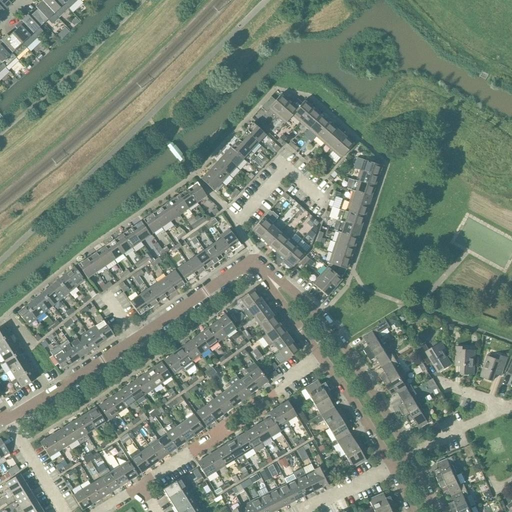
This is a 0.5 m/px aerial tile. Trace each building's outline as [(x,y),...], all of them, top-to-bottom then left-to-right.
[(69,8),(60,0),(43,0),(42,1),(58,18),(69,8)] [(60,0),(69,8),(77,0),(60,0)] [(34,13),(43,23),(47,20),(52,24),(58,18),(42,1),(36,7),(38,9),(34,13)] [(43,23),(34,13),(29,17),(27,15),(21,21),(37,38),(44,32),(39,27),(43,23)] [(27,48),(37,38),(21,21),(15,27),(17,29),(12,33),(27,48)] [(0,40),(16,58),(27,48),(12,33),(8,36),(6,34),(0,40)] [(0,61),(6,67),(16,58),(0,40),(0,61)] [(271,97),(261,108),(266,112),(269,109),(276,116),(289,102),(281,94),(275,101),(271,97)] [(276,116),(285,123),(305,101),(304,101),(302,104),(296,99),(292,104),(289,102),(276,116)] [(300,122),(313,108),(305,101),(285,123),(285,124),(292,115),(300,122)] [(321,115),(313,108),(300,122),(308,130),(321,115)] [(308,130),(316,137),(329,122),(321,115),(308,130)] [(316,137),(324,144),(337,130),(329,122),(316,137)] [(265,135),(253,123),(245,131),(258,143),(265,135)] [(345,137),(337,130),(324,144),(332,151),(345,137)] [(258,143),(245,131),(238,139),(250,151),(258,143)] [(277,141),(281,144),(283,141),(286,138),(282,135),(277,141)] [(303,141),(307,146),(311,141),(307,137),(303,141)] [(354,144),(345,137),(332,151),(341,158),(354,144)] [(243,159),(250,151),(238,139),(231,147),(243,159)] [(236,167),(243,159),(231,147),(223,155),(236,167)] [(228,174),(236,167),(223,155),(216,163),(228,174)] [(357,158),(353,168),(360,170),(378,176),(381,166),(357,158)] [(221,182),(228,174),(216,163),(209,171),(221,182)] [(374,187),(378,176),(360,170),(356,181),(374,187)] [(221,182),(209,171),(201,179),(213,191),(221,182)] [(374,187),(356,181),(350,179),(346,189),(353,191),(371,197),(374,187)] [(206,196),(205,194),(197,182),(187,189),(197,202),(206,196)] [(188,209),(197,202),(187,189),(179,195),(188,209)] [(353,191),(349,201),(368,207),(371,197),(353,191)] [(179,215),(188,209),(179,195),(170,201),(179,215)] [(171,221),(179,215),(170,201),(161,207),(171,221)] [(349,201),(346,211),(364,217),(368,207),(349,201)] [(161,207),(152,213),(162,227),(171,221),(161,207)] [(337,220),(352,225),(361,228),(364,217),(346,211),(339,209),(336,218),(337,218),(337,220)] [(260,238),(273,223),(278,217),(272,212),(271,212),(269,211),(264,216),(252,230),(260,238)] [(143,220),(144,222),(152,234),(162,227),(152,213),(143,220)] [(197,221),(200,225),(206,221),(203,217),(197,221)] [(352,225),(337,220),(336,220),(333,228),(334,228),(333,230),(339,232),(357,238),(361,228),(352,225)] [(131,228),(141,241),(150,235),(141,221),(131,228)] [(200,225),(197,221),(190,226),(193,230),(200,225)] [(273,223),(260,238),(269,245),(281,231),(273,223)] [(131,228),(122,234),(132,247),(141,241),(131,228)] [(222,238),(231,252),(241,246),(229,229),(220,236),(222,238)] [(269,245),(277,252),(289,238),(281,231),(269,245)] [(339,232),(336,242),(354,248),(357,238),(339,232)] [(123,254),(132,247),(122,234),(114,240),(123,254)] [(182,238),(179,234),(175,237),(170,240),(174,246),(179,243),(177,241),(182,238)] [(222,238),(213,244),(223,258),(231,252),(222,238)] [(277,252),(285,259),(297,245),(289,238),(277,252)] [(114,260),(123,254),(114,240),(105,246),(114,260)] [(350,259),(352,255),(354,248),(336,242),(332,253),(350,259)] [(213,244),(204,250),(214,264),(223,258),(213,244)] [(297,245),(285,259),(293,267),(306,252),(297,245)] [(105,266),(114,260),(105,246),(96,252),(105,266)] [(204,250),(195,257),(205,271),(214,264),(204,250)] [(87,258),(96,272),(105,266),(96,252),(87,258)] [(332,253),(327,267),(333,272),(335,266),(347,269),(350,259),(332,253)] [(196,277),(205,271),(195,257),(186,263),(196,277)] [(96,272),(87,258),(78,265),(87,278),(96,272)] [(196,277),(186,263),(177,269),(187,283),(196,277)] [(66,274),(76,287),(85,280),(74,267),(66,274)] [(342,279),(333,272),(327,267),(320,275),(334,288),(342,279)] [(166,277),(175,291),(185,285),(175,271),(166,277)] [(66,274),(58,280),(68,293),(76,287),(66,274)] [(334,288),(320,275),(313,284),(327,296),(334,288)] [(166,277),(157,283),(166,297),(175,291),(166,277)] [(61,300),(68,293),(58,280),(50,287),(61,300)] [(157,303),(166,297),(157,283),(148,289),(157,303)] [(53,306),(61,300),(50,287),(42,293),(53,306)] [(148,289),(139,295),(149,309),(157,303),(148,289)] [(247,308),(260,298),(254,289),(240,299),(247,308)] [(42,293),(34,299),(45,313),(53,306),(42,293)] [(149,309),(139,295),(130,302),(139,316),(149,309)] [(247,308),(243,311),(249,320),(253,317),(267,307),(260,298),(247,308)] [(34,299),(26,306),(37,319),(45,313),(34,299)] [(18,313),(28,326),(37,319),(26,306),(18,313)] [(260,325),(266,320),(273,315),(267,307),(253,317),(260,325)] [(216,322),(226,336),(235,329),(225,315),(216,322)] [(280,324),(277,320),(273,315),(266,320),(260,325),(266,334),(280,324)] [(367,355),(384,345),(378,335),(390,328),(386,320),(377,325),(378,327),(377,328),(363,336),(366,341),(361,344),(367,355)] [(95,327),(105,341),(113,334),(104,321),(95,327)] [(216,322),(207,328),(218,342),(226,336),(216,322)] [(286,333),(280,324),(266,334),(262,337),(269,346),(272,343),(286,333)] [(0,340),(8,335),(3,326),(0,327),(0,340)] [(105,341),(95,327),(87,332),(96,346),(105,341)] [(207,328),(199,335),(209,348),(218,342),(207,328)] [(88,352),(96,346),(87,332),(78,338),(88,352)] [(272,343),(279,351),(292,341),(286,333),(272,343)] [(0,352),(14,344),(8,335),(0,340),(0,352)] [(199,335),(190,341),(200,355),(209,348),(199,335)] [(79,358),(88,352),(78,338),(70,344),(79,358)] [(190,341),(181,347),(192,361),(200,355),(190,341)] [(244,341),(240,343),(235,348),(237,351),(247,344),(244,341)] [(286,360),(289,358),(299,350),(292,341),(279,351),(286,360)] [(425,344),(417,349),(426,362),(431,359),(439,372),(451,365),(444,352),(446,351),(441,343),(439,345),(429,350),(425,344)] [(0,352),(0,354),(5,362),(19,353),(14,344),(0,352)] [(61,350),(71,364),(79,358),(70,344),(61,350)] [(382,367),(395,359),(392,354),(390,355),(384,345),(367,355),(374,366),(379,362),(382,367)] [(463,347),(456,346),(456,361),(462,361),(461,374),(462,374),(462,375),(469,376),(469,374),(474,374),(475,351),(463,350),(463,347)] [(173,354),(183,368),(186,372),(194,365),(192,361),(181,347),(173,354)] [(254,357),(259,353),(256,349),(251,353),(254,357)] [(61,350),(49,358),(55,366),(58,363),(58,364),(62,370),(71,364),(61,350)] [(5,362),(10,370),(24,361),(19,353),(5,362)] [(259,353),(254,357),(257,361),(262,357),(259,353)] [(183,368),(173,354),(164,360),(174,374),(183,368)] [(496,359),(488,356),(481,376),(485,378),(485,379),(491,382),(492,380),(493,381),(497,369),(503,371),(507,358),(498,354),(496,359)] [(386,386),(403,376),(396,366),(399,364),(395,359),(382,367),(385,372),(380,375),(386,386)] [(10,370),(15,379),(30,370),(24,361),(10,370)] [(152,369),(162,383),(171,376),(161,362),(152,369)] [(248,374),(259,388),(268,381),(258,367),(254,363),(245,370),(248,374)] [(272,370),(269,366),(264,370),(267,374),(272,370)] [(414,370),(418,375),(422,373),(419,367),(414,370)] [(152,369),(143,375),(153,389),(162,383),(152,369)] [(30,370),(15,379),(21,388),(35,379),(30,370)] [(272,380),(278,375),(275,371),(269,375),(272,380)] [(248,374),(240,381),(250,394),(259,388),(248,374)] [(143,375),(134,381),(144,395),(153,389),(143,375)] [(237,376),(228,383),(231,387),(241,401),(250,394),(240,381),(237,376)] [(401,398),(414,390),(411,385),(409,386),(403,376),(386,386),(393,396),(398,393),(401,398)] [(427,382),(430,388),(436,385),(433,379),(427,382)] [(312,402),(330,391),(324,383),(320,385),(317,380),(304,388),(312,402)] [(125,387),(135,401),(144,395),(134,381),(125,387)] [(117,393),(126,407),(135,401),(125,387),(117,393)] [(231,387),(222,393),(233,407),(241,401),(231,387)] [(194,391),(192,388),(188,391),(183,395),(186,400),(191,396),(190,395),(194,391)] [(414,390),(401,398),(404,403),(398,406),(405,416),(421,406),(415,396),(417,395),(414,390)] [(312,402),(320,415),(334,407),(331,402),(335,400),(330,391),(312,402)] [(117,414),(126,407),(117,393),(108,399),(117,414)] [(222,393),(214,400),(224,414),(233,407),(222,393)] [(117,414),(108,399),(98,406),(108,420),(117,414)] [(215,420),(224,414),(214,400),(205,406),(215,420)] [(278,407),(287,422),(296,416),(287,401),(278,407)] [(215,420),(205,406),(196,413),(206,427),(215,420)] [(421,406),(405,416),(411,427),(417,424),(420,429),(433,421),(430,415),(427,417),(421,406)] [(278,407),(268,413),(271,417),(280,431),(289,426),(287,422),(278,407)] [(320,415),(328,428),(346,418),(341,409),(336,412),(334,407),(320,415)] [(105,422),(96,408),(86,413),(95,428),(105,422)] [(86,434),(95,428),(86,413),(77,419),(86,434)] [(184,421),(194,435),(204,429),(194,415),(184,421)] [(271,417),(262,422),(271,437),(280,431),(271,417)] [(346,418),(328,428),(336,442),(350,434),(347,429),(351,426),(346,418)] [(68,425),(77,440),(80,444),(89,438),(86,434),(77,419),(68,425)] [(186,441),(194,435),(184,421),(176,427),(186,441)] [(262,422),(252,428),(261,443),(271,437),(262,422)] [(68,425),(59,431),(68,445),(77,440),(68,425)] [(177,448),(186,441),(176,427),(167,434),(177,448)] [(252,428),(243,434),(252,448),(255,453),(264,447),(261,443),(252,428)] [(59,451),(68,445),(59,431),(50,436),(59,451)] [(127,434),(119,439),(122,442),(121,443),(122,444),(130,439),(127,434)] [(168,454),(177,448),(167,434),(158,440),(168,454)] [(243,434),(234,440),(243,454),(252,448),(243,434)] [(336,442),(345,455),(362,444),(357,436),(353,438),(350,434),(336,442)] [(59,451),(50,436),(40,442),(49,457),(59,451)] [(0,439),(0,458),(3,463),(6,461),(3,457),(9,453),(0,439)] [(159,460),(168,454),(158,440),(149,446),(159,460)] [(234,440),(225,445),(234,460),(243,454),(234,440)] [(362,444),(345,455),(353,469),(366,461),(363,456),(367,453),(362,444)] [(225,445),(216,451),(225,466),(234,460),(225,445)] [(470,445),(464,448),(468,458),(475,455),(470,445)] [(150,466),(159,460),(149,446),(140,452),(150,466)] [(304,451),(302,447),(297,450),(302,458),(307,455),(304,451)] [(150,466),(140,452),(138,449),(129,456),(131,459),(141,473),(150,466)] [(216,451),(206,457),(215,471),(225,466),(216,451)] [(88,458),(90,461),(94,459),(95,461),(100,458),(98,454),(96,453),(92,456),(88,458)] [(439,482),(457,474),(452,463),(454,462),(452,456),(437,463),(440,468),(434,471),(439,482)] [(215,471),(206,457),(197,462),(206,477),(215,471)] [(287,461),(284,457),(277,462),(282,470),(289,466),(287,461)] [(119,467),(128,481),(138,475),(129,461),(119,467)] [(314,470),(322,487),(332,482),(323,465),(314,470)] [(119,467),(110,472),(119,487),(128,481),(119,467)] [(110,472),(107,468),(98,474),(101,478),(110,493),(119,487),(110,472)] [(313,491),(305,474),(302,468),(297,470),(300,477),(296,479),(304,496),(313,491)] [(314,470),(305,474),(313,491),(322,487),(314,470)] [(7,494),(25,483),(20,474),(5,483),(9,489),(5,491),(7,494)] [(452,496),(466,490),(464,484),(462,485),(457,474),(439,482),(444,494),(450,491),(452,496)] [(168,498),(185,487),(189,485),(184,476),(180,479),(163,489),(168,498)] [(92,484),(101,498),(110,493),(101,478),(92,484)] [(295,501),(304,496),(296,479),(287,484),(295,501)] [(30,491),(25,483),(7,494),(9,498),(13,495),(16,501),(30,491)] [(92,484),(82,490),(91,504),(101,498),(92,484)] [(234,487),(237,492),(243,489),(241,484),(234,487)] [(277,488),(286,505),(295,501),(287,484),(277,488)] [(226,489),(224,485),(215,491),(217,494),(226,489)] [(168,498),(173,506),(190,495),(185,487),(168,498)] [(277,510),(286,505),(277,488),(268,493),(277,510)] [(91,504),(82,490),(73,495),(82,510),(91,504)] [(452,511),(460,511),(471,507),(467,496),(469,495),(466,490),(452,496),(454,501),(449,504),(452,511)] [(17,511),(36,500),(30,491),(16,501),(20,506),(15,509),(17,511)] [(259,497),(266,511),(272,511),(277,510),(268,493),(259,497)] [(374,511),(378,511),(394,505),(389,496),(385,498),(383,493),(368,499),(374,511)] [(173,506),(176,511),(181,511),(195,504),(190,495),(173,506)] [(266,511),(259,497),(250,502),(255,511),(266,511)] [(36,511),(41,509),(36,500),(17,511),(36,511)] [(243,511),(255,511),(250,502),(241,506),(243,511)]
